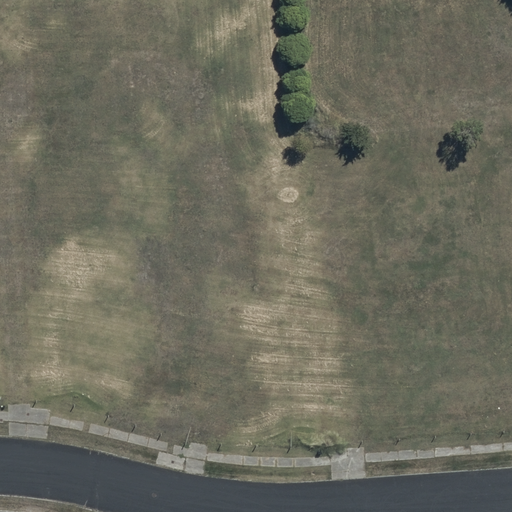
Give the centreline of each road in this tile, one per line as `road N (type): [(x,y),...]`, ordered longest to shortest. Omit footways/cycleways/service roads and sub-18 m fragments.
road 1 (residential): [(0,467),(260,511)]
road 2 (residential): [(266,511),(511,497)]
